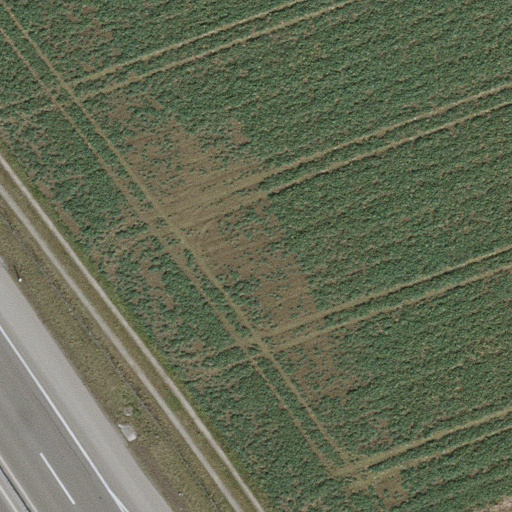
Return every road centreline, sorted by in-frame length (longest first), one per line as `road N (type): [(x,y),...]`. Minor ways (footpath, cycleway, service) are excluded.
road 1 (track): [(240,511),(160,386),(0,178)]
road 2 (motorway): [(84,511),(0,385)]
